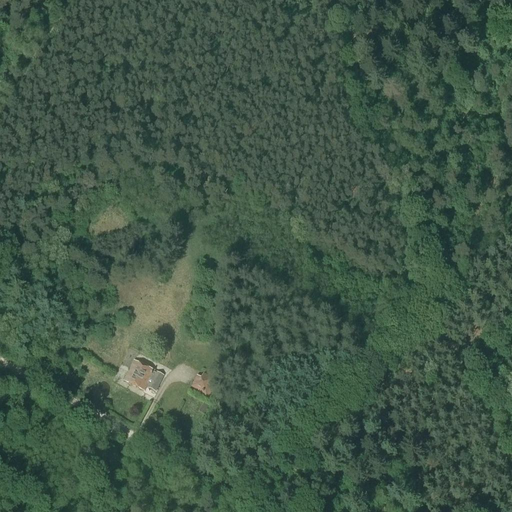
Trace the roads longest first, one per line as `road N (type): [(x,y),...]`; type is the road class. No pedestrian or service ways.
road 1 (track): [(340,0),(439,293)]
road 2 (track): [(269,511),(0,361)]
road 3 (track): [(511,220),(439,293),(511,448)]
